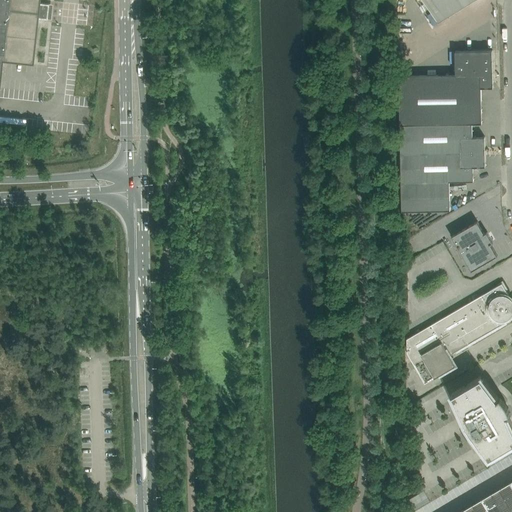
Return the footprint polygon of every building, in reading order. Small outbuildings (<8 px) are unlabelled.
[(0,0),(0,82),(3,59),(21,61),(25,61),(33,62),(38,18),(43,19),(47,19),(49,4),(45,3),(39,3),(39,0),(0,0)] [(425,0),(439,23),(475,0),(425,0)] [(398,57),(410,57),(409,11),(397,11),(398,57)] [(493,87),(493,50),(456,51),(456,75),(456,88),(482,88),(493,87)] [(456,75),(399,76),(401,153),(485,151),(485,137),(473,137),(473,123),(482,123),(482,88),(456,88),(456,75)] [(485,151),(401,153),(402,211),(451,210),(450,181),(474,181),(474,167),(486,166),(485,151)] [(452,236),(472,271),(498,256),(491,244),(493,242),(487,232),(485,233),(478,221),(452,236)] [(419,331),(407,339),(407,353),(425,383),(456,365),(450,355),(511,320),(511,319),(510,320),(508,317),(511,315),(511,312),(511,301),(511,302),(510,299),(507,297),(508,294),(508,295),(509,295),(502,283),(419,331)] [(503,404),(501,402),(500,399),(500,398),(484,377),(483,377),(481,375),(468,382),(471,386),(467,388),(465,384),(452,392),(454,395),(453,395),(465,423),(467,422),(471,430),(470,431),(489,455),(491,458),(504,450),(502,447),(504,445),(505,445),(507,448),(511,445),(511,420),(508,413),(505,408),(505,407),(506,407),(506,405),(504,404),(503,404)] [(511,511),(511,480),(458,511),(511,511)] [(409,498),(414,508),(430,501),(425,491),(409,498)]
